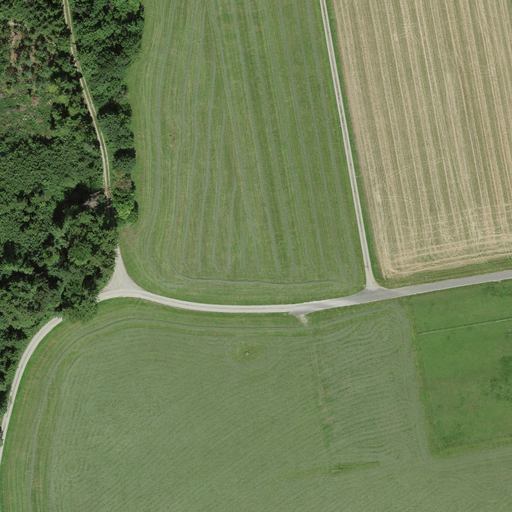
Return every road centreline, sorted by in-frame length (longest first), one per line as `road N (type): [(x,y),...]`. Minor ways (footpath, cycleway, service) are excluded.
road 1 (track): [(511,275),(256,310),(168,302),(119,284),(53,322),(29,348),(0,448)]
road 2 (track): [(322,0),(376,298)]
road 3 (track): [(65,0),(74,58),(105,145),(116,265)]
